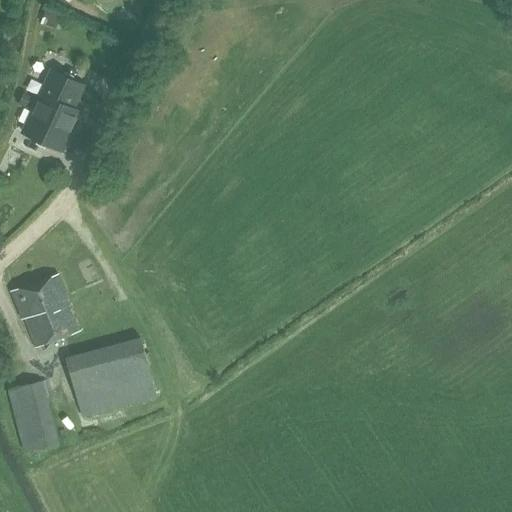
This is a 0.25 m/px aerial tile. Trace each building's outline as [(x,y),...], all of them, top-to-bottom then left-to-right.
[(83,85),(53,71),(40,99),(77,118),(80,111),(73,108),(83,85)] [(31,97),(24,94),(19,105),(26,108),(31,97)] [(40,99),(24,133),(62,150),(77,118),(40,99)] [(58,273),(11,291),(36,347),(80,330),(58,273)] [(141,339),(67,359),(83,417),(157,397),(141,339)] [(44,381),(8,389),(25,453),(60,444),(44,381)]
